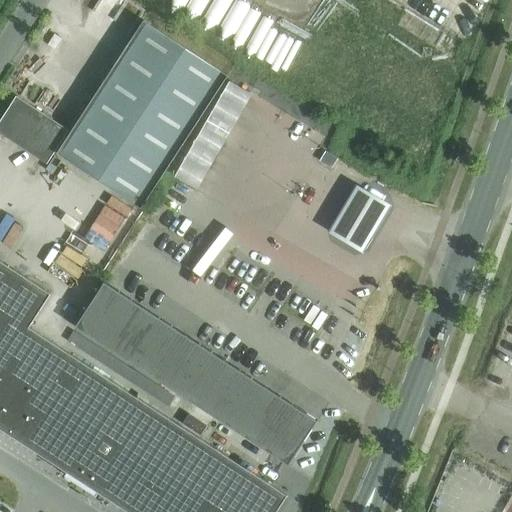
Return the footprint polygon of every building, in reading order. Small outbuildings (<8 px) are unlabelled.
[(350,35),(379,36),(380,8),(350,8),(350,35)] [(229,76),(145,21),(57,154),(142,209),(229,76)] [(283,57),(287,33),(260,28),(256,52),(283,57)] [(353,78),(335,53),(313,69),(331,94),(353,78)] [(226,140),(233,127),(211,115),(204,127),(226,140)] [(319,162),(331,169),(336,159),(325,152),(319,162)] [(350,242),(366,251),(391,205),(377,197),(356,186),(331,232),(350,242)] [(108,249),(136,206),(116,193),(88,235),(108,249)] [(31,327),(52,294),(0,259),(0,427),(130,511),(277,511),(289,495),(31,327)] [(77,327),(158,379),(187,335),(106,282),(77,327)] [(158,379),(178,392),(207,348),(187,335),(158,379)] [(227,361),(207,348),(178,392),(198,406),(227,361)] [(218,419),(247,374),(227,361),(198,406),(218,419)] [(247,374),(218,419),(238,432),(267,387),(247,374)] [(267,387),(238,432),(258,445),(288,400),(267,387)] [(290,465),(319,420),(288,400),(258,445),(290,465)] [(189,414),(183,423),(201,435),(207,426),(189,414)]
